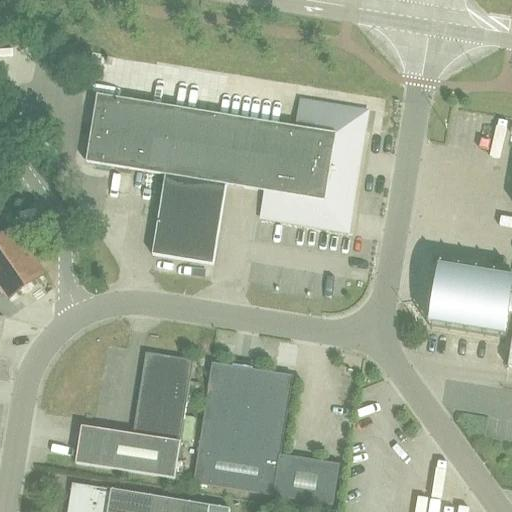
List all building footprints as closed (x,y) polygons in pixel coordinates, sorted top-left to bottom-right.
[(261,218),(348,232),(368,112),(300,101),(296,128),(98,96),(87,163),(166,176),(153,256),(214,266),(228,186),(265,192),(261,218)] [(11,228),(0,235),(0,284),(9,298),(43,275),(11,228)] [(511,274),(441,263),(431,328),(511,341),(511,346),(508,368),(511,368),(511,274)] [(175,480),(194,361),(146,354),(134,435),(82,427),(76,464),(175,480)] [(281,456),(293,377),(213,364),(194,484),(274,497),(334,506),(340,465),(281,456)] [(230,511),(231,509),(210,506),(73,484),(68,511),(230,511)]
